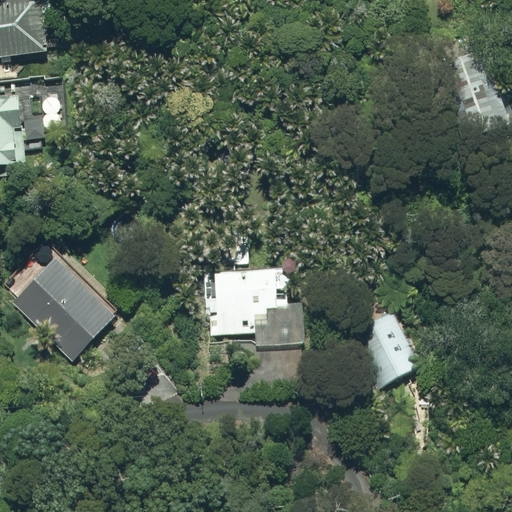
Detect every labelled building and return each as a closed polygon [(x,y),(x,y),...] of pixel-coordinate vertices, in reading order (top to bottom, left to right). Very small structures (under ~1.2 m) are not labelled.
[(23,0),(0,2),(0,61),(46,57),(45,45),(58,43),(55,12),(40,13),(38,0),(23,0)] [(437,71),(465,150),(511,133),(511,131),(484,55),(437,71)] [(0,180),(27,178),(21,100),(0,101),(0,180)] [(13,306),(73,365),(116,322),(57,262),(13,306)] [(253,336),(253,349),(304,347),(303,313),(287,313),(287,294),(277,294),(277,279),(215,280),(215,337),(253,336)] [(345,340),(375,397),(422,372),(392,315),(345,340)]
